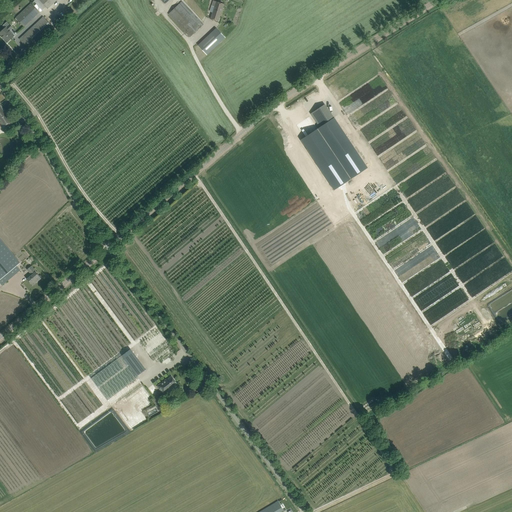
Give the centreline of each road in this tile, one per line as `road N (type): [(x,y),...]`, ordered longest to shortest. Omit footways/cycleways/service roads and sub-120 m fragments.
road 1 (unclassified): [(109,248),(257,119),(438,0)]
road 2 (unclassified): [(305,511),(109,248)]
road 3 (unclassified): [(109,248),(0,86)]
road 4 (unclassified): [(0,338),(109,248)]
